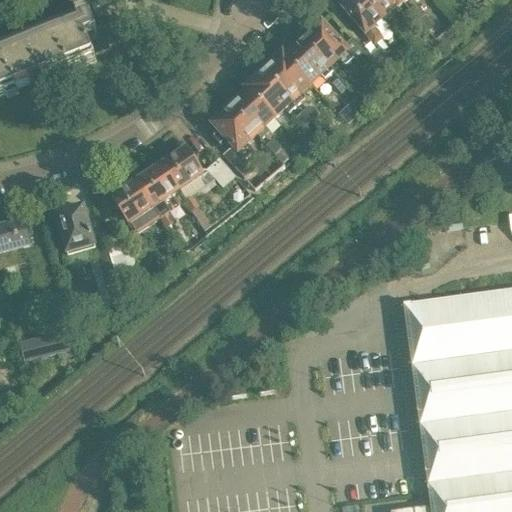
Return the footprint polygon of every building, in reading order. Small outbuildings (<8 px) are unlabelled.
[(374,30),(385,20),(366,0),(348,0),(349,1),(340,8),(374,47),(382,40),(374,30)] [(366,0),(385,20),(403,4),(399,0),(366,0)] [(416,6),(410,12),(418,22),(425,16),(416,6)] [(96,30),(87,7),(74,12),(79,24),(0,56),(0,98),(96,59),(95,58),(110,52),(109,46),(112,46),(111,38),(108,39),(107,29),(96,30)] [(412,27),(418,22),(410,12),(403,18),(412,27)] [(322,26),(303,43),(329,70),(339,61),(346,69),(354,61),(363,71),(373,61),(371,58),(355,41),(345,51),(322,26)] [(283,56),(311,86),(329,70),(303,43),(298,47),(296,45),(284,56),(283,56)] [(371,58),(373,61),(376,64),(385,56),(380,50),(371,58)] [(311,86),(283,56),(265,73),(298,107),(306,100),(301,95),(311,86)] [(247,91),(274,120),(285,111),(289,115),(298,107),(265,73),(246,90),(247,91)] [(339,80),(333,87),(341,95),(348,89),(339,80)] [(245,125),(257,137),(261,141),(270,133),(265,129),(274,120),(247,91),(235,102),(237,104),(231,110),(245,125)] [(309,108),(303,113),(312,122),(318,117),(309,108)] [(234,149),(224,158),(256,192),(266,184),(254,171),(254,170),(245,161),(254,153),(247,146),(257,137),(245,125),(231,110),(213,126),(234,149)] [(305,129),(312,122),(303,113),(296,120),(305,129)] [(290,160),(281,150),(273,141),(266,147),(275,157),(284,166),(290,160)] [(186,150),(162,166),(180,194),(203,178),(207,183),(214,184),(217,182),(224,190),(237,179),(220,161),(203,176),(186,150)] [(154,210),(180,194),(162,166),(136,183),(154,210)] [(161,220),(154,210),(136,183),(112,200),(135,234),(139,235),(161,221),(161,220)] [(193,199),(185,204),(191,214),(199,208),(193,199)] [(68,259),(96,251),(83,208),(56,216),(68,259)] [(168,215),(161,220),(161,221),(167,230),(174,224),(168,215)] [(0,228),(0,272),(26,266),(22,251),(32,249),(26,223),(0,228)] [(128,252),(123,253),(122,248),(108,251),(115,274),(117,282),(129,278),(127,272),(133,270),(136,263),(134,256),(128,252)] [(124,305),(117,282),(115,274),(108,251),(96,255),(102,274),(107,292),(112,308),(124,305)] [(511,511),(511,292),(403,307),(431,509),(406,511),(511,511)] [(70,334),(22,340),(25,360),(73,353),(70,334)]
